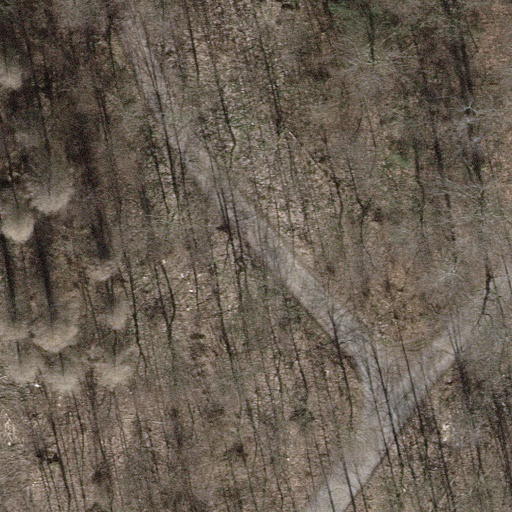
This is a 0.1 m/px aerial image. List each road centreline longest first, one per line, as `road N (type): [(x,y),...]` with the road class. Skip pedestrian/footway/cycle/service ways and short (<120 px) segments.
road 1 (track): [(408,373),(333,313),(190,152),(128,0)]
road 2 (track): [(317,511),(408,373),(511,260)]
